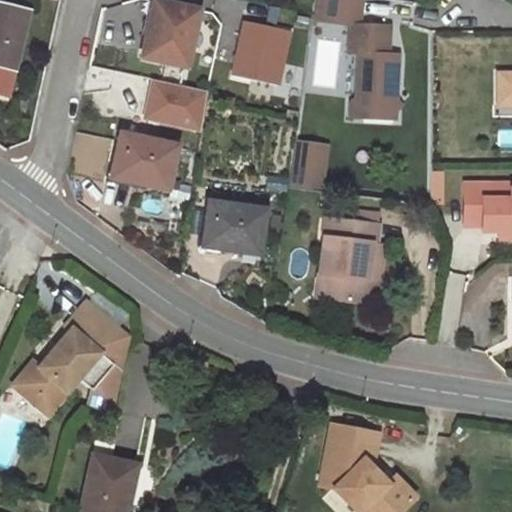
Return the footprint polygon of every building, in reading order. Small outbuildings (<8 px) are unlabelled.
[(358,24),(358,0),(315,0),(313,20),(349,24),(358,24)] [(197,10),(156,1),(153,19),(150,18),(145,39),(152,40),(147,58),(185,66),(188,50),(195,20),(197,10)] [(27,11),(0,4),(0,66),(13,69),(27,11)] [(211,24),(195,20),(188,50),(204,53),(209,50),(214,28),(211,24)] [(239,21),(227,76),(276,88),(289,32),(239,21)] [(358,24),(349,24),(348,53),(358,54),(356,98),(361,103),(360,119),(395,120),(395,109),(401,105),(391,94),(391,86),(396,86),(398,54),(388,54),(389,26),(358,24)] [(152,40),(145,39),(142,57),(147,58),(152,40)] [(511,74),(499,74),(499,105),(511,104),(511,74)] [(195,134),(205,93),(148,80),(138,120),(195,134)] [(356,98),(350,103),(350,118),(360,119),(361,103),(356,98)] [(175,146),(120,134),(111,175),(128,179),(128,181),(151,186),(152,180),(167,183),(175,146)] [(326,147),(294,143),(289,188),(320,193),(326,147)] [(441,172),(432,172),(432,204),(442,204),(441,172)] [(167,183),(152,180),(151,186),(166,189),(167,183)] [(511,184),(464,184),(464,225),(481,225),(482,230),(499,230),(511,229),(511,189),(511,184)] [(264,210),(208,202),(202,243),(219,246),(219,248),(243,252),(243,246),(259,247),(264,210)] [(377,214),(351,211),(349,221),(376,224),(377,214)] [(349,221),(324,218),(318,274),(327,275),(325,298),(368,304),(371,280),(365,279),(370,243),(376,244),(378,224),(376,224),(349,221)] [(511,229),(499,230),(499,237),(511,237),(511,229)] [(376,244),(370,243),(365,279),(371,280),(368,304),(376,305),(383,245),(376,244)] [(327,275),(318,274),(315,298),(325,298),(327,275)] [(47,414),(117,330),(85,303),(65,326),(70,330),(39,367),(38,368),(51,379),(32,402),(47,414)] [(12,385),(32,402),(51,379),(38,368),(39,367),(33,362),(12,385)] [(377,434),(330,425),(318,485),(332,488),(355,511),(397,511),(412,497),(392,478),(385,485),(370,467),(377,434)] [(92,456),(111,460),(115,444),(95,440),(92,456)] [(111,460),(92,456),(79,511),(120,511),(123,498),(128,500),(136,464),(111,460)] [(125,511),(128,500),(123,498),(120,511),(125,511)]
